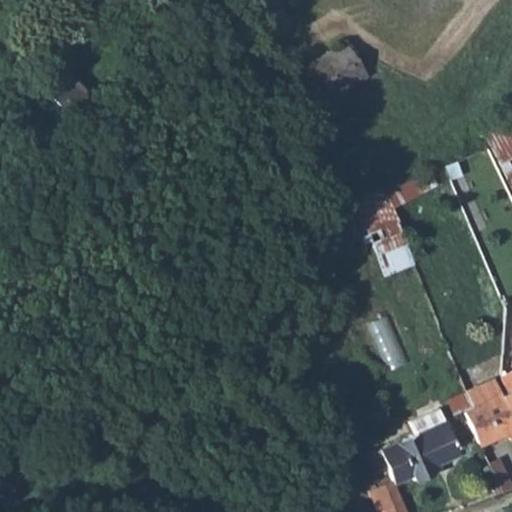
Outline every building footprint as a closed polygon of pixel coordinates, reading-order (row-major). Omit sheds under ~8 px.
[(292,75),(314,109),(365,75),(343,42),(292,75)] [(511,117),(482,132),(511,191),(511,117)] [(454,161),(443,165),(447,178),(459,173),(454,161)] [(384,191),(391,207),(411,196),(405,182),(384,191)] [(353,201),(370,241),(383,273),(413,261),(391,207),(384,191),(381,186),(353,201)] [(343,206),(360,245),(370,241),(353,201),(343,206)] [(343,206),(304,225),(319,262),(360,245),(343,206)] [(369,321),(382,356),(400,350),(386,315),(369,321)] [(511,420),(511,370),(499,376),(504,392),(499,394),(511,420)] [(511,420),(499,394),(492,380),(464,393),(470,407),(462,412),(477,444),(505,431),(509,440),(511,438),(511,420)] [(429,466),(457,453),(437,408),(407,421),(413,432),(363,455),(370,472),(386,467),(390,480),(392,482),(410,475),(412,479),(431,470),(429,466)] [(390,480),(367,491),(375,511),(404,511),(392,482),(390,480)] [(497,484),(490,487),(493,495),(501,492),(497,484)]
